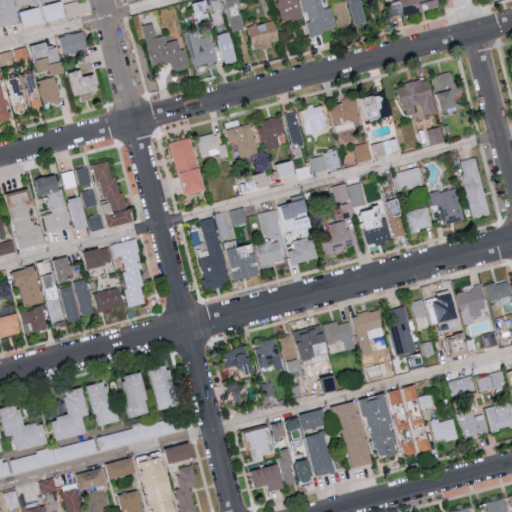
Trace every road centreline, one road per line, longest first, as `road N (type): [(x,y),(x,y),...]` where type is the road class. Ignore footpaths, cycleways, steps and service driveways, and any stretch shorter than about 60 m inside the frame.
road 1 (residential): [(0,160),(511,27)]
road 2 (residential): [(0,377),(511,244)]
road 3 (residential): [(234,511),(102,0)]
road 4 (residential): [(464,0),(511,184)]
road 5 (residential): [(335,511),(511,466)]
